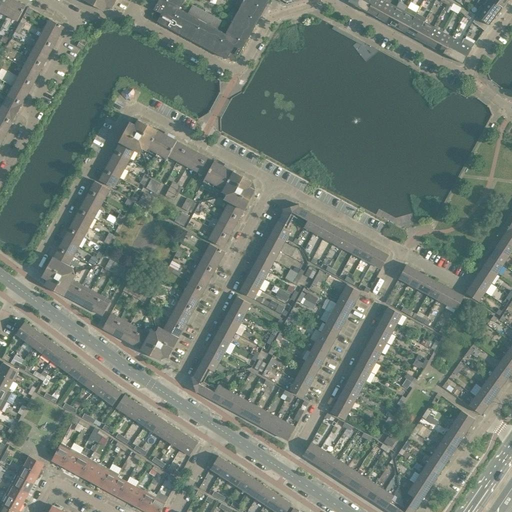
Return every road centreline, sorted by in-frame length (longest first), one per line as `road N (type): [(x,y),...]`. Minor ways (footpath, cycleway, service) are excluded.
road 1 (residential): [(19,288),(127,111),(139,109),(274,181)]
road 2 (residential): [(128,13),(238,71),(272,16),(333,3)]
road 3 (residential): [(283,471),(403,252)]
road 4 (residential): [(167,395),(235,274),(233,255),(274,181)]
road 5 (residential): [(333,3),(465,75),(511,9)]
road 6 (residential): [(0,183),(77,18),(42,0)]
road 7 (tertiary): [(167,395),(19,288)]
road 8 (residential): [(274,181),(403,252)]
